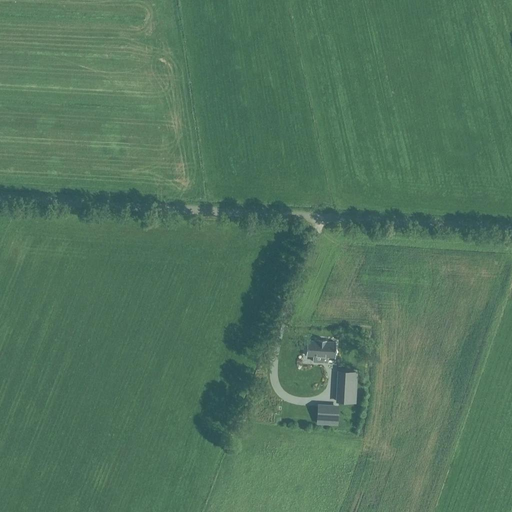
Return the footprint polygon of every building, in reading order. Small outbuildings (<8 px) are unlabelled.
[(307,340),(306,356),(313,356),(314,356),(313,362),(324,362),(324,357),(328,357),(335,357),(336,342),(326,341),(326,340),(317,340),(317,341),(307,340)] [(282,367),(283,375),(293,374),(293,381),(286,382),(287,389),(282,389),(283,397),(303,395),(301,365),(282,367)] [(340,372),(339,402),(355,403),(357,372),(340,372)] [(319,415),(319,403),(270,402),(269,414),(319,415)] [(232,444),(252,448),(254,437),(234,434),(232,444)]
